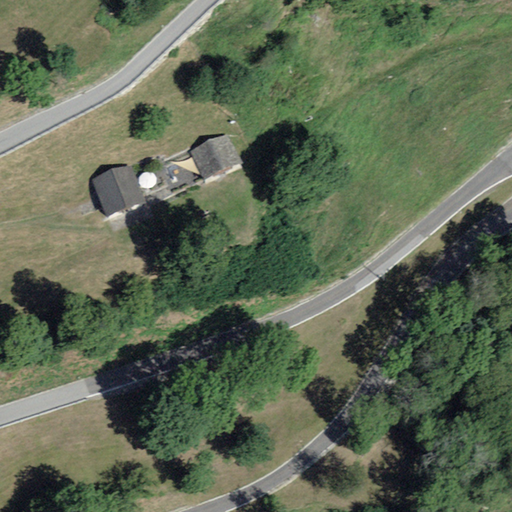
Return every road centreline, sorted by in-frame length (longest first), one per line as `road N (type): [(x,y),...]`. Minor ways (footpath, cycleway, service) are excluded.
road 1 (tertiary): [(0,417),(254,332),(333,287),(511,157)]
road 2 (tertiary): [(511,211),(445,262),(368,363),(277,452),(165,511)]
road 3 (tertiary): [(207,0),(115,85),(0,145)]
